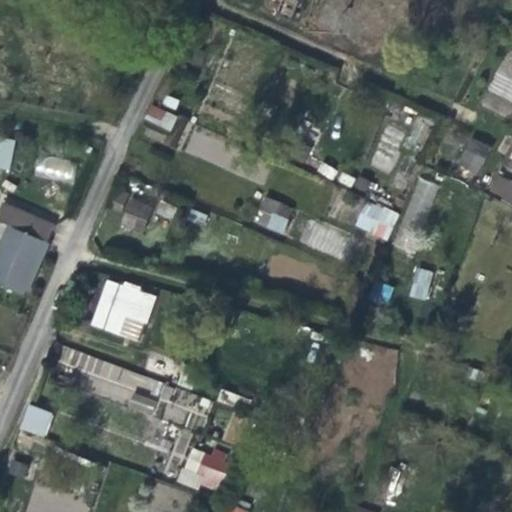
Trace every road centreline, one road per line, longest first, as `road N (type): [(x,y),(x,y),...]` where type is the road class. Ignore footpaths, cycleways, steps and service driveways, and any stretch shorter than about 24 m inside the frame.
road 1 (residential): [(0,404),(170,14),(187,0)]
road 2 (track): [(195,0),(442,105)]
